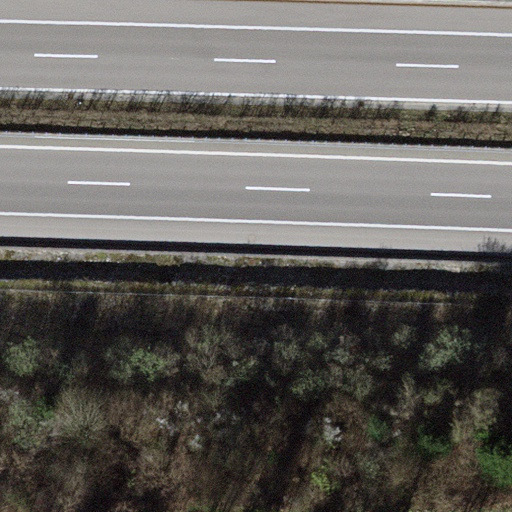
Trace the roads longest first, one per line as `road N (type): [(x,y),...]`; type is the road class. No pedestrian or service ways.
road 1 (motorway): [(0,180),(511,196)]
road 2 (motorway): [(511,69),(0,54)]
